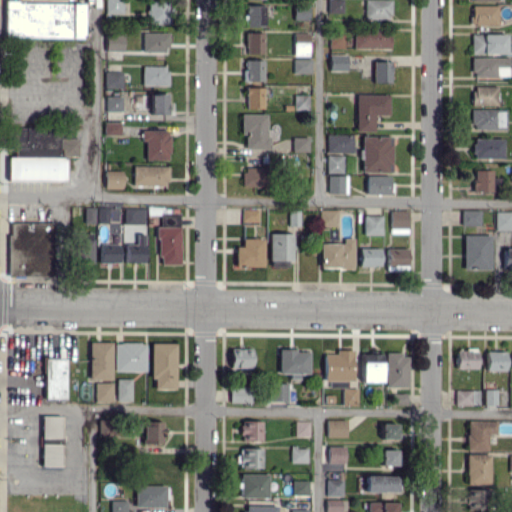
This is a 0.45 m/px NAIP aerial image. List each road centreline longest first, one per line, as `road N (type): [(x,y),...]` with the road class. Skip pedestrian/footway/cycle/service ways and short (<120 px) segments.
road 1 (residential): [(0,308),(511,312)]
road 2 (residential): [(432,0),(430,511)]
road 3 (residential): [(206,0),(205,511)]
